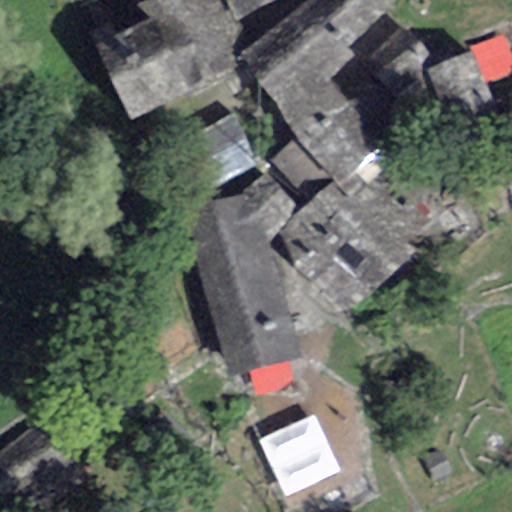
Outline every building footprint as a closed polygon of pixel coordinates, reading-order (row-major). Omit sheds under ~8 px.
[(294,0),(164,0),(85,38),(131,135),(241,79),(226,48),(235,27),(239,34),(294,0)] [(305,0),(284,19),(241,53),(332,177),(382,140),(332,77),(352,54),(349,46),(392,0),(305,0)] [(433,55),(400,22),(359,62),(393,96),(433,55)] [(472,51),(425,68),(445,124),(492,107),(472,51)] [(254,172),(228,123),(159,161),(186,209),(254,172)] [(420,235),(353,171),(280,231),(356,310),(420,235)] [(298,360),(247,194),(180,217),(226,379),(298,360)]
